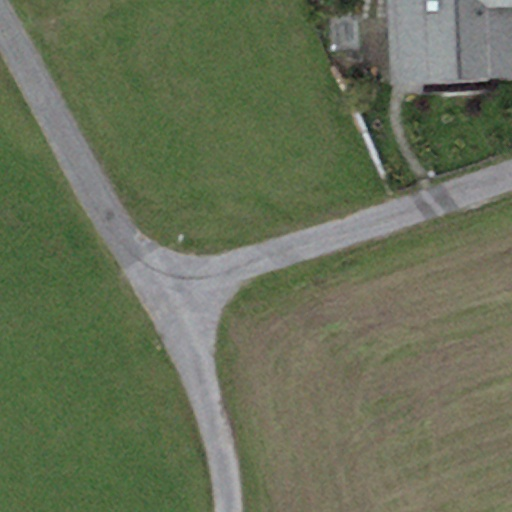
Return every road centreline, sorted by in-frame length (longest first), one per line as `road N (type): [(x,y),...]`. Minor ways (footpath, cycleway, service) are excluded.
road 1 (residential): [(511,171),(172,290)]
road 2 (residential): [(0,10),(119,229),(172,290)]
road 3 (track): [(172,290),(230,474),(230,511)]
